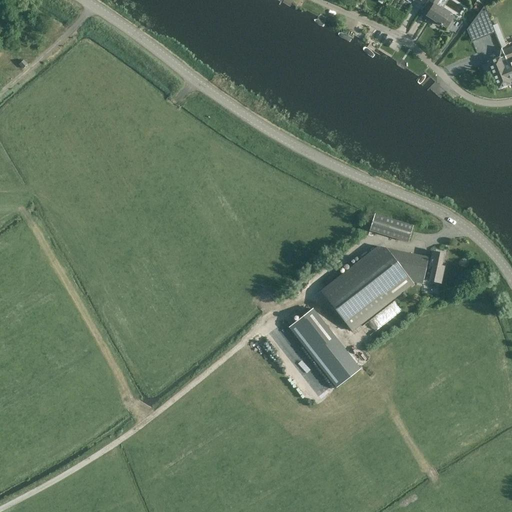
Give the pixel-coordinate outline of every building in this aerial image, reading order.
[(429,0),(428,1),(433,4),(426,16),(442,26),(442,25),(446,28),(453,16),(449,14),(449,13),(436,5),(439,0),(429,0)] [(484,5),(467,28),(472,41),(494,32),(484,5)] [(511,46),(502,51),(511,74),(511,46)] [(511,80),(511,74),(502,51),(507,63),(502,65),(498,57),(487,61),(498,88),(509,84),(509,82),(511,80)] [(23,61),(19,64),(23,69),(27,65),(23,61)] [(413,226),(374,214),(369,230),(408,242),(413,226)] [(375,246),(319,293),(351,332),(412,282),(412,281),(422,283),(424,277),(430,278),(429,280),(440,283),(444,266),(441,265),(443,253),(433,251),(431,258),(375,246)] [(313,309),(289,327),(311,356),(335,337),(313,309)] [(335,337),(311,356),(335,387),(360,368),(335,337)]
